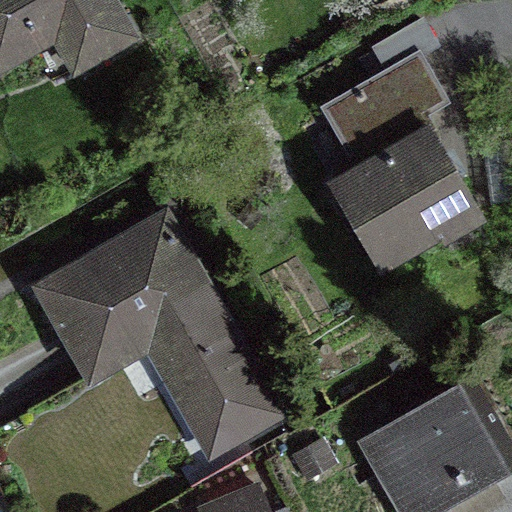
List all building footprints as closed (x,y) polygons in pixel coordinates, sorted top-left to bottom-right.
[(106,0),(0,0),(0,67),(64,31),(83,64),(128,39),(106,0)] [(332,189),(377,268),(473,212),(427,134),(400,150),(389,130),(438,102),(414,61),(337,105),(363,150),(364,171),(332,189)] [(511,198),(511,185),(507,140),(487,142),(494,201),(511,198)] [(233,343),(162,220),(39,290),(90,378),(161,337),(181,373),(233,343)] [(511,430),(479,373),(454,387),(366,437),(409,511),(415,511),(438,499),(446,511),(511,511),(511,488),(504,475),(511,470),(511,430)] [(199,511),(264,511),(254,488),(199,511)]
